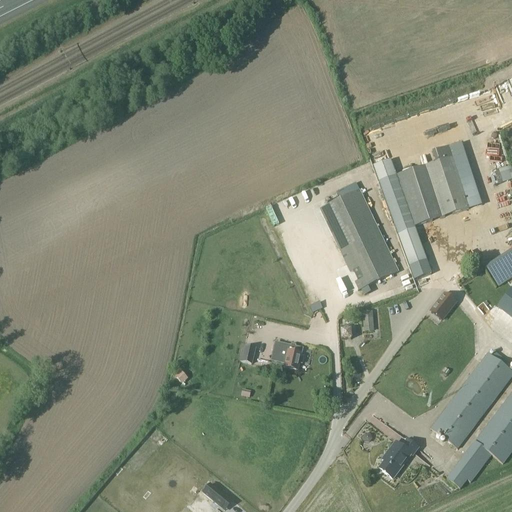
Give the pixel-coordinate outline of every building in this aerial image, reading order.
[(434,153),(438,163),(416,170),(397,176),(414,228),(481,206),(461,144),(434,153)] [(390,164),(400,155),(394,149),(384,158),(390,164)] [(486,176),(488,187),(497,185),(495,174),(486,176)] [(319,210),(339,252),(359,291),(397,272),(359,191),(345,198),(341,191),(329,197),(333,204),(319,210)] [(511,249),(484,268),(485,269),(486,270),(487,271),(498,288),(511,278),(511,249)] [(511,288),(497,309),(511,320),(511,288)] [(439,320),(454,301),(443,293),(428,312),(439,320)] [(502,314),(499,316),(505,326),(509,324),(502,314)] [(273,367),(276,339),(259,337),(256,359),(263,359),(262,365),(273,367)] [(290,352),(291,346),(280,344),(275,363),(284,365),(283,368),(297,371),(301,354),(290,352)] [(243,346),(239,362),(251,365),(255,349),(243,346)] [(457,450),(511,377),(511,373),(487,354),(430,430),(457,450)] [(249,398),(250,392),(241,390),(240,397),(249,398)] [(511,392),(445,481),(460,491),(466,482),(470,485),(492,456),(503,465),(511,453),(511,392)] [(417,450),(406,442),(402,448),(395,443),(385,456),(387,458),(378,470),(392,480),(410,456),(412,457),(417,450)] [(229,511),(236,504),(214,486),(207,495),(227,511),(229,511)]
